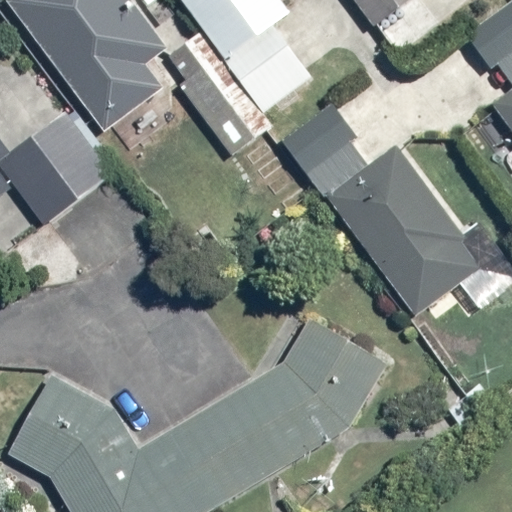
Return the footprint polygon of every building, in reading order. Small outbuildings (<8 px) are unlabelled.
[(133,0),(13,0),(13,1),(110,132),(170,87),(150,60),(168,46),(133,0)] [(187,0),(229,57),(293,11),(284,0),(187,0)] [(359,0),(377,24),(410,0),(359,0)] [(511,89),(495,102),(511,124),(511,89)] [(0,201),(18,189),(0,163),(0,161),(13,152),(0,133),(0,201)] [(400,146),(331,195),(417,315),(486,266),(400,146)] [(121,408),(56,371),(9,453),(53,478),(72,511),(213,511),(357,430),(394,363),(314,318),(288,363),(141,444),(121,408)]
